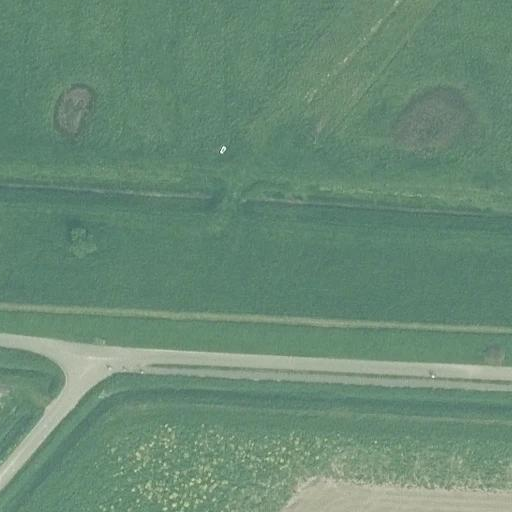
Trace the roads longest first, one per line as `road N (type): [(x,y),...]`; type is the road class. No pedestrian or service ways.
road 1 (unclassified): [(511,378),(105,358)]
road 2 (unclassified): [(0,484),(105,358)]
